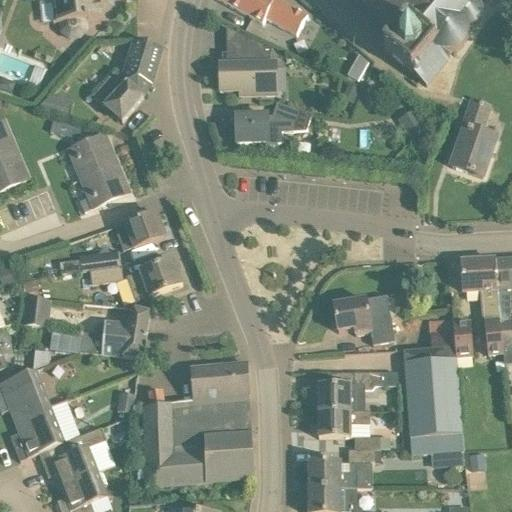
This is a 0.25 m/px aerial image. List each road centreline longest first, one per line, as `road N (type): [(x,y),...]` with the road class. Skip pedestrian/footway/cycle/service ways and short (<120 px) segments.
road 1 (tertiary): [(268,511),(263,358),(214,214)]
road 2 (residential): [(214,214),(382,228),(459,246),(511,245)]
road 3 (residential): [(0,254),(205,185)]
road 4 (tertiary): [(205,185),(182,98),(188,0)]
